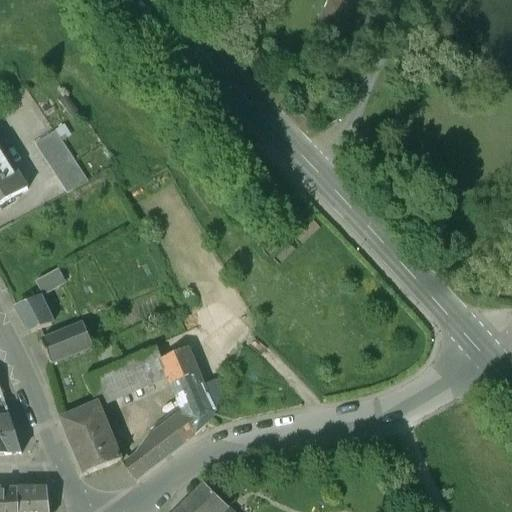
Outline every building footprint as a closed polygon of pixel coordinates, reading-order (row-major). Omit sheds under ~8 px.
[(67,195),(88,183),(55,132),(34,144),(67,195)] [(0,207),(27,191),(0,148),(0,207)] [(60,271),(37,283),(44,296),(67,283),(60,271)] [(52,326),(37,293),(31,296),(33,301),(17,308),(32,336),(52,326)] [(84,326),(41,344),(51,366),(93,348),(84,326)] [(156,349),(135,359),(147,383),(167,374),(161,361),(156,349)] [(202,388),(185,350),(161,361),(167,374),(182,406),(186,416),(195,436),(215,416),(202,388)] [(135,359),(88,380),(99,405),(147,383),(135,359)] [(202,388),(215,416),(222,399),(214,381),(202,388)] [(99,405),(62,421),(65,433),(84,477),(122,461),(99,405)] [(181,419),(186,416),(182,406),(177,410),(181,419)] [(0,456),(21,455),(12,427),(8,413),(0,413),(0,456)] [(166,459),(195,436),(186,416),(181,419),(147,443),(136,458),(126,476),(131,485),(166,459)] [(204,486),(178,511),(226,511),(228,510),(204,486)] [(0,490),(0,511),(18,511),(18,491),(0,490)] [(18,491),(18,511),(49,511),(48,491),(18,491)]
